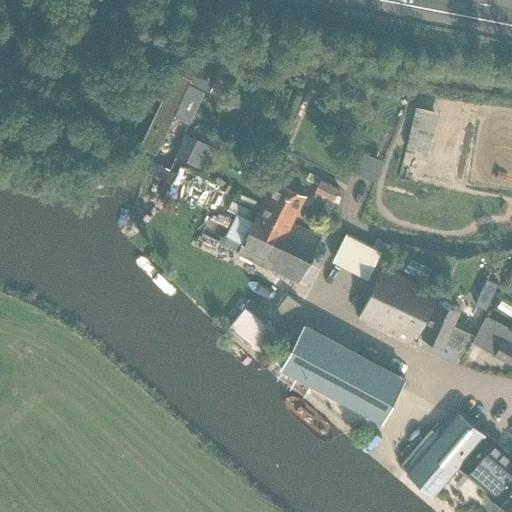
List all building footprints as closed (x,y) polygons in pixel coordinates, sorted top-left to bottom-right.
[(207,37),(203,56),(202,60),(237,67),(241,44),(207,37)] [(185,56),(184,55),(176,73),(190,80),(192,80),(191,82),(199,85),(207,66),(201,63),(202,60),(203,56),(188,50),(185,56)] [(175,72),(139,147),(155,155),(174,115),(190,80),(176,73),(175,72)] [(323,79),(314,75),(308,87),(317,91),(323,79)] [(226,135),(215,130),(210,139),(221,144),(226,135)] [(185,134),(175,156),(202,168),(212,146),(185,134)] [(268,195),(260,212),(258,211),(243,243),(244,244),(240,253),(301,283),(323,237),(292,222),(305,194),(275,180),(274,182),(255,173),(247,187),(257,191),(258,190),(268,195)] [(340,189),(321,180),(315,192),(334,201),(340,189)] [(254,208),(257,201),(242,194),(238,202),(254,208)] [(236,213),(249,220),(253,211),(233,201),(232,200),(227,209),(236,213)] [(379,252),(346,235),(334,257),(367,274),(379,252)] [(430,263),(411,254),(406,265),(425,274),(430,263)] [(418,335),(436,298),(438,293),(384,267),(359,317),(368,321),(366,324),(410,346),(415,335),(417,336),(418,335)] [(475,304),(485,309),(490,299),(480,294),(475,304)] [(301,305),(288,295),(276,310),(290,321),(301,305)] [(462,311),(436,298),(418,335),(422,337),(444,348),(462,311)] [(276,332),(245,307),(229,326),(261,351),(276,332)] [(511,330),(488,317),(482,328),(480,327),(473,341),(511,363),(511,330)] [(405,377),(305,322),(282,366),(381,420),(405,377)] [(511,509),(511,455),(459,410),(406,472),(433,495),(459,465),(511,510),(511,509)]
